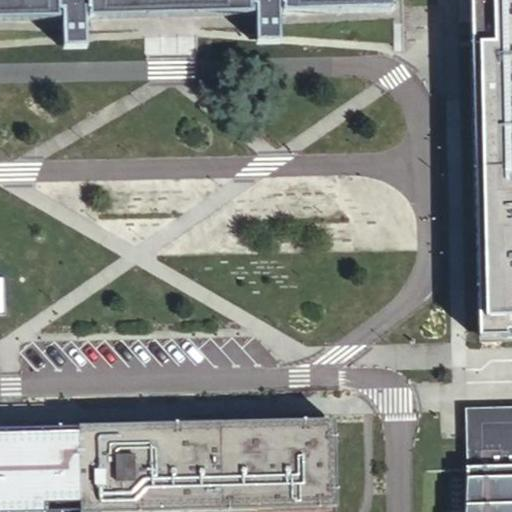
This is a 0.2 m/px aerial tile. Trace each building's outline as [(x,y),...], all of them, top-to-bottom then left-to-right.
[(0,0),(0,19),(84,17),(173,15),(389,9),(388,0),(0,0)] [(511,0),(474,0),(481,334),(511,333),(511,0)] [(467,413),(511,411),(511,399),(466,400),(467,413)] [(468,475),(511,474),(511,411),(467,413),(468,475)] [(327,508),(230,511),(335,511),(333,423),(222,428),(222,445),(325,442),(327,508)] [(93,484),(93,511),(230,511),(327,508),(325,442),(222,445),(222,428),(92,432),(93,472),(117,471),(117,484),(93,484)] [(93,511),(93,484),(117,484),(117,471),(93,472),(92,432),(25,434),(25,441),(80,439),(81,481),(63,482),(63,508),(0,509),(0,511),(93,511)] [(0,509),(63,508),(63,482),(81,481),(80,439),(25,441),(25,434),(0,434),(0,509)] [(465,511),(511,511),(511,474),(468,475),(465,511)]
